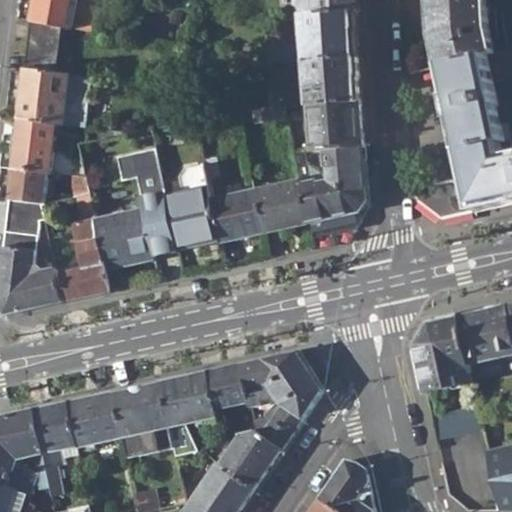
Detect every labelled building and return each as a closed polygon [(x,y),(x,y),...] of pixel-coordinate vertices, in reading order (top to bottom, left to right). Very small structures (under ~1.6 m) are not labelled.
[(62,26),(73,28),(78,0),(35,0),(31,20),(62,26)] [(294,0),(296,16),(304,15),(306,15),(316,14),(355,12),(354,0),(294,0)] [(443,65),(494,54),(490,31),(487,0),(435,0),(438,37),(443,65)] [(306,15),(309,62),(358,58),(355,12),(316,14),(306,15)] [(25,70),(56,75),(62,26),(31,20),(25,70)] [(268,49),(269,64),(305,62),(304,47),(268,49)] [(511,144),(508,122),(501,123),(493,82),(511,78),(511,50),(494,54),(443,65),(467,177),(419,188),(419,199),(443,218),(511,203),(511,144)] [(309,62),(311,107),(361,103),(358,58),(309,62)] [(58,125),(64,126),(69,77),(56,75),(25,70),(19,120),(58,125)] [(271,95),(272,110),(283,109),(307,107),(307,92),(271,95)] [(311,107),(314,151),(322,151),(364,147),(361,103),(311,107)] [(48,174),(52,175),(58,125),(19,120),(14,169),(48,174)] [(130,168),(160,161),(153,131),(102,143),(106,159),(127,156),(130,168)] [(362,199),(368,202),(364,147),(322,151),(323,168),(328,167),(330,185),(362,199)] [(311,224),(314,237),(362,227),(359,214),(368,202),(362,199),(330,185),(318,188),(317,185),(310,187),(302,153),(294,153),(301,183),(311,224)] [(168,197),(181,254),(223,244),(214,202),(209,177),(206,165),(184,170),(179,180),(182,194),(168,197)] [(45,205),(48,174),(14,169),(10,201),(39,206),(45,205)] [(86,180),(71,177),(75,200),(89,197),(86,180)] [(266,234),(311,224),(301,183),(257,193),(266,234)] [(214,202),(223,244),(266,234),(257,193),(214,202)] [(0,284),(0,309),(5,316),(62,303),(54,270),(41,273),(40,265),(34,266),(36,222),(43,223),(39,206),(10,201),(0,284)] [(101,243),(106,264),(155,252),(146,211),(96,223),(101,243)] [(63,276),(69,302),(113,292),(106,264),(101,243),(79,247),(86,272),(63,276)] [(462,317),(472,364),(511,356),(511,311),(511,307),(462,317)] [(417,346),(427,393),(476,383),(472,364),(462,317),(430,324),(417,346)] [(256,431),(284,450),(325,391),(298,353),(242,365),(250,403),(251,407),(263,404),(262,400),(271,397),(274,403),(264,418),(254,420),(256,431)] [(207,374),(215,410),(250,403),(242,365),(207,374)] [(162,383),(171,427),(217,417),(215,410),(207,374),(162,383)] [(125,437),(130,458),(176,448),(171,427),(162,383),(116,394),(125,437)] [(79,447),(125,437),(116,394),(69,404),(78,447),(79,447)] [(64,450),(78,447),(69,404),(35,412),(44,454),(55,500),(68,498),(61,465),(67,464),(64,450)] [(483,406),(438,410),(441,435),(486,431),(483,406)] [(0,486),(30,496),(31,496),(38,474),(17,467),(20,459),(44,454),(35,412),(0,419),(0,486)] [(221,467),(255,491),(284,450),(256,431),(241,434),(243,442),(236,444),(221,467)] [(344,511),(376,511),(368,471),(357,463),(349,461),(324,498),(344,511)] [(189,509),(193,511),(240,511),(255,491),(221,467),(220,466),(189,509)] [(503,511),(511,511),(511,470),(495,474),(503,511)] [(0,511),(24,511),(26,508),(30,496),(0,486),(0,511)] [(314,511),(344,511),(324,498),(314,511)]
